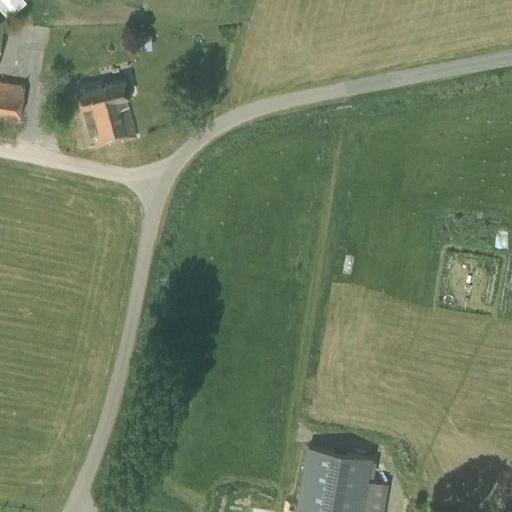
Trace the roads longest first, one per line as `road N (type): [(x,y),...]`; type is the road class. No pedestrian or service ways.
road 1 (unclassified): [(162,183),(205,135),(240,114),(511,61)]
road 2 (unclassified): [(73,511),(100,453),(136,329),(145,244),(162,183)]
road 3 (unclassified): [(162,183),(0,149)]
